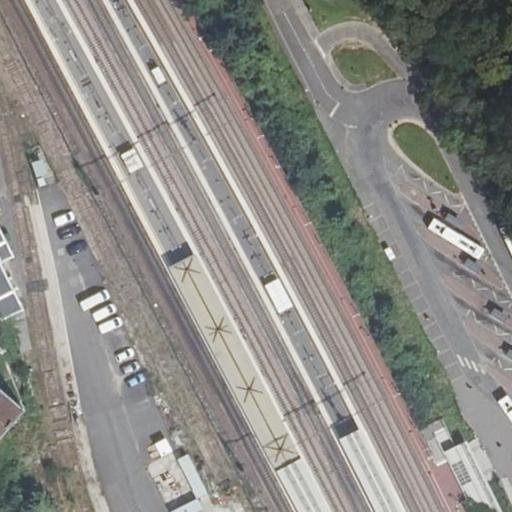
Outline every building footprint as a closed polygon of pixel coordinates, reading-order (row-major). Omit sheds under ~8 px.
[(438,205),(434,211),(453,224),(457,217),(438,205)] [(0,315),(2,319),(0,321),(24,310),(4,262),(13,256),(0,229),(0,209),(0,210),(0,209),(0,315)] [(327,511),(195,247),(170,259),(300,511),(327,511)] [(460,252),(455,258),(474,271),(479,264),(460,252)] [(488,302),(483,309),(502,321),(506,315),(488,302)] [(511,350),(499,342),(495,348),(511,359),(511,350)] [(0,432),(15,414),(0,400),(0,432)] [(125,418),(135,442),(165,430),(155,406),(125,418)] [(395,511),(354,431),(335,441),(373,511),(395,511)] [(488,511),(502,511),(466,436),(446,447),(469,494),(476,509),(485,504),(488,511)]
